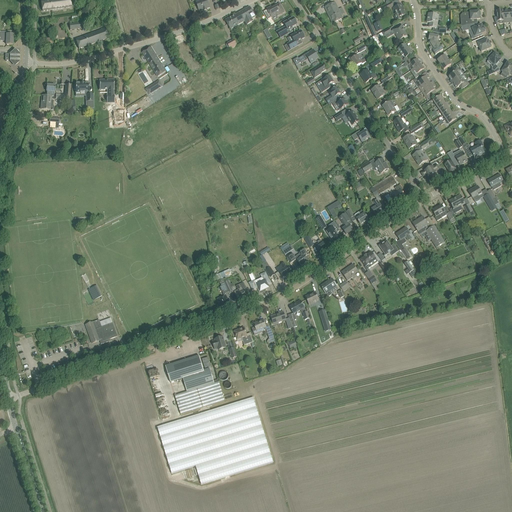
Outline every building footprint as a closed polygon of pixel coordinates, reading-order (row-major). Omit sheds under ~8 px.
[(42,11),(47,11),(71,7),(70,0),(50,0),(46,1),(41,1),(42,11)] [(204,11),(207,10),(206,9),(210,8),(207,0),(203,0),(196,3),(199,11),(203,10),(204,11)] [(357,0),(365,17),(368,16),(368,15),(361,0),(357,0)] [(333,24),(337,21),(343,19),(341,15),(344,13),(342,8),(338,10),(335,3),(325,8),(333,24)] [(383,12),(393,7),(391,3),(381,8),(383,12)] [(278,16),(280,15),(284,12),(280,4),(272,8),(271,7),(267,9),(269,14),(271,18),(277,15),(278,16)] [(402,9),(403,9),(402,5),(397,7),(393,9),(395,14),(394,15),(396,21),(402,18),(402,16),(405,15),(402,9)] [(252,11),(250,7),(240,12),(245,21),(247,25),(254,21),(252,19),(255,17),(252,11)] [(479,11),(478,12),(478,11),(475,11),(475,12),(470,12),(470,13),(466,13),(467,17),(464,17),(464,20),(461,21),(461,26),(471,24),(471,20),(480,19),(480,16),(481,16),(480,13),(479,11)] [(230,29),(245,21),(240,12),(225,20),(228,24),(230,29)] [(437,29),(438,21),(439,16),(428,14),(427,22),(430,23),(429,27),(437,29)] [(365,17),(373,37),(377,36),(373,27),(369,18),(368,16),(365,17)] [(295,19),(294,19),(293,18),(291,18),(290,19),(289,20),(284,23),(287,28),(285,29),(285,28),(277,32),(281,39),(288,34),(286,31),(288,30),(288,31),(292,28),(297,25),(296,22),(296,21),(295,19)] [(474,29),(473,27),(472,24),(471,24),(461,26),(462,30),(462,31),(463,31),(464,31),(470,30),(471,34),(472,35),(472,36),(473,36),(474,37),(475,37),(476,36),(479,35),(480,36),(481,35),(482,34),(485,33),(484,31),(485,31),(484,28),(483,28),(481,25),(474,29)] [(399,41),(402,39),(407,36),(403,29),(404,29),(401,25),(393,30),(399,41)] [(109,38),(107,34),(105,28),(89,34),(84,36),(75,39),(77,44),(79,49),(109,38)] [(7,32),(2,32),(0,31),(0,41),(7,41),(6,45),(13,45),(13,35),(7,35),(7,32)] [(302,33),(301,31),(291,36),(294,41),(287,44),(288,44),(285,46),(288,52),(298,46),(296,43),(305,38),(304,36),(304,35),(303,34),(302,32),(302,33)] [(439,36),(435,35),(430,34),(428,40),(431,40),(430,43),(434,49),(432,50),(435,55),(443,50),(438,42),(439,36)] [(481,52),(486,50),(490,48),(491,47),(488,42),(487,40),(486,40),(484,37),(480,39),(465,45),(466,49),(475,45),(477,48),(479,47),(481,52)] [(234,39),(227,44),(230,49),(237,45),(234,39)] [(406,62),(410,59),(408,57),(413,53),(410,48),(408,49),(405,45),(398,49),(402,56),(403,56),(405,58),(403,59),(406,62)] [(166,71),(154,51),(151,47),(142,53),(145,57),(158,77),(166,71)] [(9,55),(8,61),(10,61),(10,62),(14,67),(19,62),(20,54),(15,49),(10,54),(10,55),(9,55)] [(298,58),(293,61),(296,66),(301,63),(302,64),(308,59),(311,64),(316,61),(315,60),(318,58),(315,52),(310,55),(308,53),(299,59),(298,58)] [(494,54),(492,52),(486,57),(489,60),(487,62),(491,66),(492,67),(492,68),(492,69),(494,72),(498,67),(496,65),(501,59),(499,57),(499,56),(497,53),(496,54),(495,53),(494,54)] [(364,59),(362,60),(359,55),(357,55),(355,57),(351,59),(351,58),(348,59),(349,59),(350,58),(351,59),(353,62),(356,67),(361,64),(362,65),(366,62),(364,59)] [(441,65),(448,60),(445,55),(441,58),(437,60),(441,65)] [(380,57),(369,64),(372,68),(382,61),(380,57)] [(411,71),(420,64),(417,59),(413,62),(411,59),(410,59),(406,62),(408,66),(410,64),(412,67),(410,69),(411,71)] [(444,70),(448,67),(451,65),(448,60),(441,65),(444,70)] [(510,74),(511,75),(511,64),(510,63),(509,64),(508,63),(502,72),(509,76),(510,74)] [(402,64),(394,70),(397,73),(400,70),(400,69),(403,68),(402,64)] [(415,71),(417,74),(424,69),(420,64),(411,71),(413,73),(415,71)] [(321,74),(320,74),(326,70),(323,65),(313,71),(316,74),(313,76),(315,78),(321,74)] [(452,83),(461,77),(457,72),(459,70),(457,66),(449,71),(452,75),(448,77),(452,83)] [(366,72),(361,74),(365,79),(364,79),(366,83),(370,80),(372,79),(373,80),(377,77),(374,73),(371,75),(368,70),(367,70),(366,72)] [(292,71),(287,74),(291,80),(295,77),(292,71)] [(419,88),(429,81),(427,79),(429,77),(426,73),(421,76),(414,81),(416,83),(419,88)] [(321,81),(316,85),(318,88),(322,93),(331,88),(329,85),(330,84),(334,82),(330,76),(321,81)] [(462,90),(466,87),(469,85),(466,81),(464,82),(461,77),(452,83),(456,88),(459,86),(462,90)] [(480,79),(484,89),(488,88),(487,85),(488,85),(489,83),(490,82),(489,80),(487,79),(486,80),(485,80),(484,78),(480,79)] [(114,90),(114,85),(114,80),(99,80),(99,90),(107,90),(107,95),(107,103),(114,103),(114,95),(113,90),(114,90)] [(149,95),(155,91),(163,86),(159,80),(145,89),(149,95)] [(422,92),(434,84),(433,82),(430,84),(429,81),(419,88),(422,92)] [(89,83),(84,83),(80,83),(80,84),(75,84),(75,85),(74,85),(74,89),(75,89),(76,93),(86,93),(86,95),(86,109),(93,108),(93,95),(89,95),(88,93),(89,93),(89,83)] [(431,97),(432,96),(436,93),(433,88),(436,86),(434,84),(422,92),(425,97),(429,94),(431,97)] [(55,92),(55,90),(55,85),(47,85),(46,91),(47,91),(47,96),(52,96),(54,97),(54,92),(55,92)] [(70,95),(71,90),(71,85),(66,85),(65,94),(56,94),(56,99),(65,100),(65,95),(70,95)] [(377,100),(382,97),(385,95),(379,86),(377,87),(372,90),(376,96),(375,96),(377,100)] [(331,96),(326,100),(329,105),(332,103),(337,100),(340,98),(338,95),(341,94),(339,92),(340,92),(337,87),(331,91),(329,93),(331,96)] [(52,96),(47,96),(42,95),(41,109),(46,110),(50,110),(53,110),(54,110),(54,109),(54,108),(54,107),(54,106),(53,106),(54,101),(51,100),(52,96)] [(436,106),(443,101),(439,95),(437,96),(438,97),(433,101),(436,106)] [(337,100),(332,103),(334,106),(337,105),(340,110),(348,105),(345,99),(339,102),(337,100)] [(397,105),(395,107),(391,100),(387,103),(382,106),(389,116),(400,109),(397,105)] [(439,110),(448,104),(446,102),(445,103),(443,101),(436,106),(439,110)] [(443,115),(450,110),(448,107),(449,107),(448,104),(439,110),(443,115)] [(412,111),(411,109),(413,108),(411,106),(410,107),(400,113),(402,117),(412,111)] [(446,120),(454,114),(453,112),(452,113),(450,110),(443,115),(446,120)] [(353,111),(346,116),(349,122),(348,123),(352,129),(357,125),(356,124),(359,122),(353,111)] [(341,113),(334,118),(337,122),(344,117),(341,113)] [(449,125),(452,122),(456,120),(454,117),(456,116),(454,114),(446,120),(449,125)] [(50,122),(49,128),(58,129),(59,123),(60,118),(50,117),(49,122),(50,122)] [(405,123),(404,124),(400,118),(398,120),(393,122),(399,132),(403,130),(405,133),(409,130),(405,123)] [(422,128),(422,127),(424,126),(422,123),(420,124),(410,130),(412,134),(422,128)] [(365,139),(369,137),(365,131),(361,134),(359,131),(351,136),(354,141),(359,138),(362,143),(366,140),(365,139)] [(414,136),(412,137),(410,135),(403,139),(409,149),(413,146),(416,145),(418,144),(414,136)] [(462,138),(459,140),(463,147),(466,152),(468,151),(469,151),(469,150),(471,149),(469,145),(467,145),(462,138)] [(471,150),(474,156),(475,158),(484,153),(481,147),(483,146),(480,140),(476,143),(475,143),(477,147),(471,150)] [(431,143),(431,142),(430,141),(427,142),(420,146),(423,150),(429,146),(429,145),(431,143)] [(419,165),(426,161),(429,159),(426,154),(424,154),(421,150),(413,156),(419,165)] [(461,150),(453,154),(455,159),(456,158),(460,165),(467,161),(464,154),(462,151),(461,151),(461,150)] [(376,163),(374,164),(378,170),(381,174),(384,171),(386,172),(388,171),(388,169),(389,169),(383,159),(378,161),(376,163)] [(449,165),(446,167),(450,174),(456,170),(451,161),(447,163),(449,165)] [(369,162),(361,167),(365,173),(367,177),(368,176),(366,172),(373,168),(371,166),(369,163),(369,162)] [(436,172),(440,170),(437,165),(433,167),(433,166),(424,171),(425,171),(421,173),(423,177),(427,175),(429,178),(427,179),(429,183),(432,181),(433,182),(438,179),(437,178),(439,177),(436,172)] [(503,182),(502,179),(499,175),(488,181),(492,187),(494,191),(501,186),(500,184),(503,182)] [(387,178),(373,187),(378,195),(396,183),(392,177),(388,180),(387,178)] [(361,181),(354,185),(357,190),(364,186),(361,181)] [(394,195),(395,197),(398,201),(405,196),(401,190),(403,189),(400,185),(396,188),(395,188),(398,193),(394,195)] [(482,195),(480,191),(477,186),(469,191),(473,198),(475,202),(480,199),(479,197),(482,195)] [(491,190),(488,192),(489,194),(493,202),(495,204),(495,205),(499,203),(497,201),(496,198),(491,190)] [(489,194),(483,197),(489,207),(495,204),(493,202),(489,194)] [(465,204),(463,200),(460,196),(456,198),(457,199),(450,202),(453,208),(449,210),(452,215),(463,210),(461,206),(465,204)] [(383,210),(381,206),(380,204),(377,200),(374,202),(376,206),(372,209),(376,215),(383,210)] [(331,215),(333,214),(336,212),(331,205),(327,209),(331,215)] [(471,217),(475,215),(469,205),(464,207),(468,214),(469,214),(471,217)] [(441,206),(433,211),(435,215),(436,217),(435,217),(437,221),(442,219),(441,217),(440,215),(445,212),(441,206)] [(368,220),(365,215),(362,211),(359,212),(354,216),(357,219),(361,225),(368,220)] [(452,224),(455,222),(450,212),(447,214),(452,224)] [(346,235),(353,230),(349,224),(348,223),(351,221),(346,214),(339,218),(345,227),(342,229),(343,230),(346,235)] [(316,220),(320,226),(322,230),(327,227),(321,217),(316,220)] [(423,217),(413,223),(416,228),(418,232),(420,235),(426,231),(437,248),(445,243),(437,230),(434,226),(430,229),(423,217)] [(340,231),(339,230),(336,226),(334,228),(333,227),(327,231),(334,243),(341,239),(337,233),(340,231)] [(410,234),(409,232),(406,228),(396,234),(400,240),(399,241),(402,246),(407,242),(404,238),(406,237),(408,241),(411,239),(409,235),(410,234)] [(308,236),(304,238),(310,247),(314,245),(308,236)] [(319,244),(315,246),(317,249),(320,253),(327,248),(324,244),(323,243),(320,240),(317,242),(319,244)] [(399,251),(397,249),(394,245),(391,247),(387,241),(379,246),(384,253),(383,254),(384,254),(386,256),(390,253),(392,256),(399,251)] [(262,255),(270,251),(268,247),(259,253),(261,255),(262,255)] [(308,254),(306,251),(304,248),(298,252),(300,254),(295,257),(293,254),(287,257),(291,263),(296,259),(301,266),(308,261),(305,257),(308,254)] [(409,255),(405,249),(401,252),(402,252),(401,252),(401,253),(404,257),(405,258),(405,257),(406,258),(406,257),(408,260),(411,257),(409,255)] [(365,257),(360,260),(365,267),(367,270),(371,267),(369,265),(376,260),(374,256),(371,252),(367,255),(366,255),(364,256),(365,257)] [(381,253),(378,255),(384,264),(387,262),(381,253)] [(416,273),(414,270),(408,261),(405,264),(408,269),(405,271),(407,275),(409,273),(411,276),(416,273)] [(287,267),(284,263),(281,265),(284,269),(279,272),(283,278),(289,273),(286,268),(287,267)] [(357,270),(356,269),(353,265),(342,273),(345,277),(346,278),(348,281),(353,277),(356,275),(355,274),(358,272),(357,270)] [(269,268),(265,270),(270,277),(274,275),(269,268)] [(218,274),(220,279),(232,274),(230,269),(218,274)] [(377,281),(374,276),(370,271),(365,274),(372,284),(377,281)] [(268,287),(266,283),(265,282),(266,281),(264,276),(257,279),(258,282),(257,283),(258,286),(261,291),(268,287)] [(233,291),(228,281),(227,279),(224,281),(229,292),(233,291)] [(337,286),(335,283),(332,279),(321,287),(326,294),(328,298),(331,295),(331,290),(337,286)] [(225,294),(229,292),(224,281),(220,282),(221,286),(220,287),(224,297),(217,299),(221,309),(230,306),(228,301),(226,296),(225,294)] [(343,291),(349,287),(346,282),(340,286),(343,291)] [(236,295),(236,296),(238,301),(246,297),(244,292),(247,290),(244,283),(237,286),(239,290),(234,292),(236,295)] [(99,296),(94,287),(90,289),(94,298),(99,296)] [(313,303),(319,300),(315,293),(315,294),(310,296),(310,295),(306,297),(308,302),(310,306),(314,304),(313,303)] [(300,301),(290,307),(292,311),(294,313),(294,314),(294,313),(304,308),(303,305),(300,301)] [(325,311),(320,312),(324,328),(325,327),(324,326),(330,325),(326,312),(325,312),(325,311)] [(285,317),(283,312),(280,313),(280,314),(271,317),(273,322),(274,324),(285,320),(288,327),(289,329),(293,328),(292,325),(291,322),(290,322),(290,321),(289,319),(289,318),(286,319),(285,317)] [(99,320),(85,325),(92,344),(100,341),(101,345),(111,341),(110,340),(118,337),(113,323),(102,327),(99,320)] [(266,327),(265,325),(264,321),(259,323),(258,322),(254,324),(256,328),(252,329),(255,336),(262,333),(261,331),(265,330),(264,328),(266,327)] [(239,330),(234,332),(237,340),(242,338),(245,345),(252,343),(253,347),(255,346),(254,342),(252,338),(251,333),(247,334),(244,327),(239,329),(239,330)] [(218,350),(226,348),(223,337),(215,340),(216,341),(212,342),(215,349),(218,348),(218,350)] [(295,341),(288,344),(290,349),(293,347),(294,349),(298,347),(295,341)] [(213,381),(211,374),(210,369),(204,371),(199,356),(166,367),(171,383),(183,379),(187,392),(175,396),(182,421),(227,407),(219,382),(218,380),(213,381)] [(255,404),(184,422),(186,428),(257,410),(255,404)] [(257,410),(186,430),(188,436),(259,416),(257,410)] [(189,438),(192,451),(264,432),(262,426),(260,420),(189,438)] [(264,436),(193,454),(195,460),(265,442),(264,436)] [(197,467),(265,449),(263,443),(196,461),(197,467)] [(270,451),(198,469),(202,482),(274,464),(272,456),(271,456),(270,451)]
